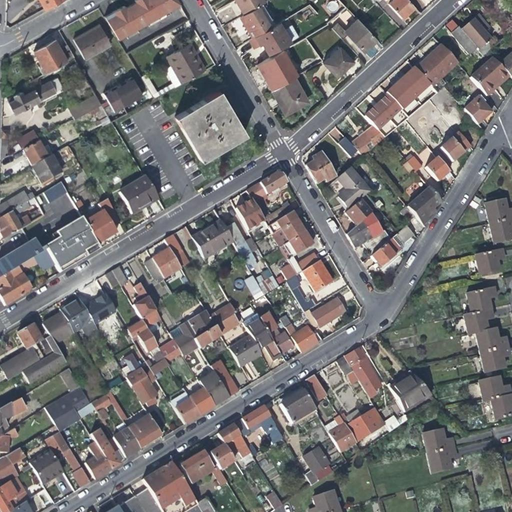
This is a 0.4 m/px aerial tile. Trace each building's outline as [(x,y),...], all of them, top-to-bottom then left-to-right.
[(37,0),(42,10),(59,0),(37,0)] [(147,0),(132,0),(134,2),(146,23),(158,17),(147,0)] [(168,11),(160,0),(147,0),(158,17),(168,11)] [(160,0),(168,11),(179,5),(175,0),(160,0)] [(264,3),(262,0),(234,0),(243,15),(261,5),(264,3)] [(406,0),(390,0),(386,4),(399,18),(406,12),(412,7),(406,0)] [(146,23),(134,2),(129,5),(124,8),(136,29),(146,23)] [(243,15),(239,17),(251,39),(254,37),(273,26),(261,5),(243,15)] [(124,8),(122,6),(116,9),(112,12),(125,35),(136,29),(124,8)] [(125,35),(112,12),(107,14),(103,17),(116,39),(121,37),(125,35)] [(251,39),(239,17),(230,22),(234,30),(242,44),(249,40),(251,39)] [(374,38),(354,17),(342,29),(360,50),(366,44),(374,38)] [(476,50),(478,52),(491,40),(484,33),(489,28),(478,17),(475,17),(467,24),(459,31),(470,44),(476,50)] [(445,25),(451,31),(458,25),(452,19),(445,25)] [(270,37),(283,29),(279,23),(273,26),(254,37),(259,46),(262,44),(268,54),(277,49),(270,37)] [(108,44),(97,25),(89,29),(75,37),(71,39),(82,58),(86,56),(108,44)] [(468,56),(476,50),(470,44),(459,31),(458,30),(457,28),(450,35),(462,49),(468,56)] [(290,42),(283,29),(270,37),(277,49),(290,42)] [(254,49),(259,46),(254,37),(251,39),(249,40),(254,49)] [(493,39),(491,40),(478,52),(482,57),(486,53),(496,43),(493,39)] [(33,52),(40,66),(44,73),(65,62),(58,49),(53,40),(41,47),(33,52)] [(165,56),(170,65),(180,83),(182,81),(200,72),(196,64),(191,54),(194,53),(188,43),(165,56)] [(65,44),(58,49),(65,62),(73,57),(65,44)] [(437,77),(439,78),(454,64),(446,56),(437,48),(424,60),(413,70),(416,73),(428,85),(437,77)] [(267,84),(270,91),(293,78),(277,49),(254,61),(267,84)] [(324,63),(322,64),(335,78),(335,77),(343,70),(352,62),(340,49),(324,63)] [(511,51),(497,64),(507,75),(509,77),(511,80),(511,79),(511,51)] [(203,70),(194,53),(191,54),(196,64),(200,72),(203,70)] [(507,75),(497,64),(492,60),(470,79),(480,91),(486,97),(495,89),(494,87),(507,75)] [(172,87),(180,83),(170,65),(163,69),(170,84),(172,87)] [(431,89),(413,70),(396,85),(385,95),(402,114),(431,89)] [(494,87),(495,89),(498,86),(509,77),(507,75),(494,87)] [(141,96),(130,77),(121,81),(112,86),(101,92),(94,96),(98,103),(99,104),(104,114),(141,96)] [(440,80),(439,78),(437,77),(428,85),(431,89),(440,80)] [(286,82),(270,91),(284,114),(292,109),(305,101),(306,101),(293,78),(287,81),(286,82)] [(47,82),(32,90),(37,100),(52,93),(47,82)] [(172,87),(170,84),(150,95),(151,98),(155,96),(172,87)] [(37,100),(32,90),(27,93),(26,90),(20,93),(19,92),(5,99),(12,113),(24,107),(37,100)] [(175,116),(181,126),(225,101),(219,91),(175,116)] [(72,119),(86,112),(93,108),(99,104),(98,103),(94,96),(93,94),(67,109),(69,113),(72,119)] [(402,114),(387,97),(374,108),(364,116),(372,125),(373,127),(383,137),(383,138),(384,138),(404,121),(407,118),(402,114)] [(463,110),(476,125),(484,118),(490,112),(477,98),(463,110)] [(232,114),(225,101),(181,126),(199,158),(244,134),(232,114)] [(104,114),(99,104),(93,108),(95,112),(100,122),(107,119),(104,114)] [(441,115),(433,106),(426,112),(433,121),(441,115)] [(383,138),(383,137),(373,127),(372,125),(361,134),(349,144),(356,152),(360,157),(383,138)] [(469,146),(457,134),(438,148),(450,162),(455,158),(469,146)] [(349,144),(343,138),(336,144),(348,158),(356,152),(349,144)] [(26,159),(30,166),(45,158),(41,150),(37,143),(22,150),(26,159)] [(45,147),(41,150),(45,158),(48,156),(50,155),(45,147)] [(310,178),(314,185),(323,179),(325,182),(333,177),(319,153),(310,158),(312,161),(303,167),(310,178)] [(58,174),(48,156),(45,158),(30,166),(34,174),(39,184),(58,174)] [(419,178),(414,172),(405,162),(400,157),(395,161),(406,174),(402,177),(396,170),(390,176),(391,179),(408,200),(420,189),(415,182),(419,178)] [(411,157),(405,162),(414,172),(419,167),(411,157)] [(447,173),(435,158),(423,168),(435,183),(440,179),(447,173)] [(341,174),(335,179),(342,188),(343,189),(336,196),(340,201),(347,210),(355,203),(364,195),(367,192),(347,169),(341,174)] [(275,188),(284,183),(279,174),(273,173),(261,181),(244,191),(249,200),(262,221),(265,226),(289,212),(285,205),(266,217),(261,208),(265,205),(261,197),(269,192),(271,195),(277,191),(275,188)] [(155,199),(143,178),(117,193),(128,214),(143,206),(155,199)] [(48,203),(67,193),(62,182),(42,191),(48,203)] [(440,201),(428,188),(406,209),(410,213),(413,217),(416,220),(421,226),(428,219),(426,217),(429,214),(434,210),(432,208),(440,201)] [(0,217),(24,203),(31,199),(33,198),(30,193),(24,197),(22,193),(0,205),(0,217)] [(375,207),(364,195),(355,203),(366,215),(375,207)] [(262,221),(249,200),(241,204),(233,210),(245,231),(262,221)] [(502,200),(482,204),(486,223),(486,224),(487,230),(490,244),(510,239),(510,236),(508,230),(511,229),(511,209),(511,208),(504,209),(502,203),(502,200)] [(27,209),(24,203),(0,217),(0,230),(15,221),(12,217),(27,209)] [(354,225),(366,215),(355,203),(347,210),(343,213),(348,218),(354,225)] [(406,209),(405,208),(399,213),(405,220),(408,223),(411,220),(413,217),(410,213),(406,209)] [(100,211),(81,222),(83,225),(84,227),(94,244),(105,238),(113,233),(100,211)] [(295,221),(289,212),(265,226),(278,247),(301,233),(295,221)] [(368,214),(344,235),(348,242),(353,249),(360,245),(369,257),(383,245),(390,239),(395,235),(396,233),(391,227),(380,234),(368,214)] [(81,222),(79,218),(66,226),(53,233),(56,239),(52,241),(42,247),(44,251),(51,262),(56,271),(83,254),(82,252),(95,245),(94,244),(84,227),(83,225),(81,222)] [(202,260),(232,242),(222,227),(218,220),(205,228),(189,238),(202,260)] [(0,241),(20,229),(15,221),(0,230),(0,241)] [(229,224),(222,227),(232,242),(249,272),(260,264),(253,254),(257,251),(251,239),(247,241),(244,242),(232,222),(229,224)] [(397,233),(396,233),(395,235),(402,243),(412,234),(405,226),(397,233)] [(306,240),(301,233),(278,247),(295,275),(300,272),(317,261),(312,254),(295,264),(291,257),(310,247),(306,240)] [(171,235),(162,240),(172,257),(181,252),(177,246),(171,235)] [(0,260),(0,277),(15,269),(32,259),(40,254),(32,241),(0,260)] [(98,250),(95,245),(82,252),(83,254),(85,257),(98,250)] [(392,256),(383,245),(369,257),(375,264),(377,267),(379,268),(392,256)] [(502,249),(474,255),(479,275),(499,271),(498,266),(497,260),(504,259),(502,249)] [(158,255),(150,260),(158,274),(161,279),(178,269),(167,250),(158,255)] [(51,262),(44,251),(40,254),(32,259),(36,265),(38,270),(51,262)] [(85,257),(83,254),(56,271),(58,274),(85,257)] [(15,269),(18,274),(23,270),(24,272),(36,265),(32,259),(15,269)] [(151,279),(158,274),(150,260),(142,264),(151,279)] [(324,272),(317,261),(300,272),(313,293),(330,282),(324,272)] [(123,279),(116,267),(110,271),(117,283),(123,279)] [(18,274),(15,269),(0,277),(0,301),(3,307),(22,295),(29,291),(18,274)] [(118,284),(117,283),(110,271),(103,275),(111,288),(118,284)] [(253,278),(258,286),(263,294),(264,295),(277,286),(270,276),(267,278),(263,273),(253,278)] [(294,276),(284,282),(288,287),(304,313),(308,311),(314,307),(311,301),(306,304),(297,288),(300,287),(294,276)] [(84,287),(73,293),(76,299),(75,300),(78,306),(85,316),(92,312),(86,303),(102,293),(94,280),(84,287)] [(267,301),(288,287),(284,282),(278,286),(277,286),(264,295),(266,299),(267,301)] [(146,297),(138,284),(132,288),(135,293),(137,296),(133,299),(136,304),(131,307),(139,320),(155,311),(146,297)] [(255,298),(263,294),(258,286),(250,291),(255,298)] [(493,290),(492,286),(464,292),(466,301),(469,313),(489,307),(487,298),(494,296),(493,292),(493,290)] [(311,315),(308,311),(304,313),(307,320),(314,331),(325,324),(329,321),(344,312),(340,305),(342,304),(338,298),(311,315)] [(94,330),(85,316),(78,306),(75,300),(67,305),(56,311),(58,314),(69,333),(70,332),(71,333),(79,328),(83,336),(94,330)] [(199,303),(204,311),(204,312),(209,309),(203,300),(199,303)] [(208,317),(214,327),(232,315),(235,313),(229,305),(219,311),(208,317)] [(489,308),(489,307),(469,313),(461,314),(465,334),(466,334),(473,332),(486,330),(484,320),(489,318),(491,318),(489,308)] [(243,318),(252,315),(250,308),(241,312),(243,318)] [(168,333),(174,343),(178,349),(193,340),(214,327),(208,317),(204,312),(204,311),(186,323),(168,333)] [(52,344),(71,333),(70,332),(69,333),(58,314),(49,319),(40,325),(41,327),(47,336),(52,344)] [(272,342),(268,334),(255,314),(241,323),(250,339),(253,343),(258,351),(265,346),(272,358),(274,356),(279,353),(272,342)] [(238,325),(232,315),(214,327),(219,336),(238,325)] [(312,347),(321,342),(315,333),(312,335),(307,327),(306,328),(296,334),(289,322),(289,323),(284,315),(278,318),(300,354),(312,347)] [(302,322),(306,328),(307,327),(312,335),(315,333),(314,331),(307,320),(302,322)] [(148,368),(149,370),(153,376),(168,367),(166,364),(163,359),(159,352),(140,322),(134,326),(126,331),(131,341),(136,338),(144,352),(147,351),(155,363),(148,368)] [(16,336),(24,350),(26,349),(40,341),(31,327),(23,331),(16,336)] [(211,342),(219,336),(214,327),(193,340),(197,347),(198,349),(211,342)] [(277,328),(268,334),(272,342),(279,353),(280,355),(290,349),(294,347),(285,332),(281,335),(277,328)] [(496,338),(494,328),(486,330),(473,332),(478,352),(505,346),(503,336),(498,337),(496,338)] [(52,344),(47,336),(43,339),(51,354),(56,351),(52,344)] [(261,357),(258,351),(253,343),(250,339),(229,352),(232,357),(240,369),(251,362),(261,357)] [(182,357),(197,347),(193,340),(178,349),(180,354),(182,357)] [(174,343),(159,352),(163,359),(178,349),(174,343)] [(508,357),(505,346),(478,352),(479,358),(482,372),(502,367),(500,358),(504,357),(508,357)] [(0,368),(2,373),(7,380),(19,373),(23,371),(35,364),(26,349),(24,350),(14,356),(0,364),(0,368)] [(166,364),(180,354),(178,349),(163,359),(166,364)] [(347,368),(350,373),(355,381),(358,385),(368,401),(375,397),(370,390),(378,386),(375,382),(355,350),(345,356),(341,358),(347,368)] [(23,371),(19,373),(23,379),(27,384),(63,362),(56,351),(51,354),(35,364),(23,371)] [(342,378),(345,376),(350,373),(347,368),(341,358),(333,363),(342,378)] [(78,387),(67,369),(61,372),(72,390),(78,387)] [(156,381),(153,376),(149,370),(143,374),(140,369),(125,378),(143,406),(146,405),(149,409),(153,406),(156,404),(154,400),(157,397),(149,384),(156,381)] [(384,385),(401,413),(428,397),(421,388),(409,375),(406,371),(403,373),(386,383),(384,385)] [(200,386),(202,389),(213,407),(220,403),(227,398),(220,386),(213,373),(198,382),(200,386)] [(355,381),(350,373),(345,376),(348,385),(355,381)] [(323,396),(311,377),(304,381),(316,400),(323,396)] [(507,387),(506,384),(498,386),(497,382),(496,377),(475,381),(479,395),(480,401),(488,399),(509,393),(507,387)] [(230,381),(220,386),(227,398),(237,393),(230,381)] [(181,389),(184,393),(198,417),(208,411),(213,407),(202,389),(192,395),(186,386),(181,389)] [(58,433),(79,420),(74,412),(88,403),(78,387),(72,390),(43,409),(54,426),(56,430),(58,433)] [(35,400),(31,392),(18,401),(0,409),(0,430),(5,428),(2,420),(14,416),(23,410),(22,408),(35,400)] [(193,420),(198,417),(184,393),(169,402),(183,426),(193,420)] [(290,399),(288,395),(285,396),(283,398),(285,402),(276,407),(288,428),(312,412),(300,393),(290,399)] [(510,400),(509,393),(488,399),(493,419),(511,414),(511,404),(510,400)] [(96,399),(90,402),(95,411),(102,422),(107,419),(101,409),(110,404),(105,395),(97,400),(96,399)] [(79,420),(95,411),(90,402),(88,403),(74,412),(79,420)] [(280,440),(260,407),(246,416),(230,426),(238,440),(247,434),(246,431),(257,424),(262,433),(263,432),(271,446),(280,440)] [(372,408),(359,417),(347,424),(343,418),(341,414),(336,417),(353,444),(383,426),(372,408)] [(350,414),(343,418),(347,424),(359,417),(355,411),(350,414)] [(145,413),(124,426),(129,435),(138,449),(149,442),(159,436),(150,421),(145,413)] [(384,420),(388,431),(400,426),(395,415),(384,420)] [(338,453),(353,444),(336,417),(327,423),(323,426),(328,434),(326,435),(337,454),(338,453)] [(112,439),(118,450),(123,458),(130,454),(138,449),(129,435),(124,426),(122,424),(114,428),(118,435),(112,439)] [(240,459),(247,454),(247,453),(246,452),(242,445),(238,440),(230,426),(221,431),(214,436),(221,446),(227,455),(234,450),(240,459)] [(425,452),(452,446),(450,437),(442,438),(441,434),(440,428),(419,433),(424,453),(425,452)] [(12,430),(0,436),(0,453),(5,454),(5,443),(16,437),(12,430)] [(88,484),(58,433),(56,430),(43,438),(54,457),(61,453),(62,455),(73,473),(71,474),(80,489),(88,484)] [(89,435),(94,444),(110,470),(125,461),(123,458),(118,450),(112,454),(97,430),(89,435)] [(102,475),(110,470),(94,444),(87,448),(93,458),(84,464),(93,481),(102,475)] [(227,455),(221,446),(214,451),(207,455),(216,469),(217,472),(232,463),(227,455)] [(454,456),(452,447),(452,446),(425,452),(424,453),(428,472),(448,468),(447,463),(446,458),(454,456)] [(251,449),(246,452),(247,453),(247,454),(249,457),(251,460),(256,457),(251,449)] [(304,479),(308,487),(317,481),(316,479),(328,471),(315,450),(302,458),(312,474),(304,479)] [(35,477),(38,483),(40,485),(51,479),(60,473),(55,464),(48,452),(27,464),(30,468),(35,477)] [(218,487),(225,483),(217,472),(216,469),(212,472),(200,454),(191,459),(177,468),(188,486),(209,473),(218,487)] [(0,487),(6,484),(16,477),(4,458),(2,460),(0,459),(0,458),(0,487)] [(139,481),(145,490),(158,511),(199,511),(195,505),(174,473),(168,464),(154,473),(139,481)] [(0,511),(8,511),(18,506),(43,490),(40,485),(38,483),(14,498),(6,484),(0,487),(0,511)] [(138,495),(131,499),(138,511),(158,511),(145,490),(138,495)] [(308,511),(333,511),(338,511),(338,510),(331,490),(311,497),(313,502),(315,507),(307,509),(308,511)] [(274,493),(265,497),(273,511),(280,506),(274,493)] [(212,511),(204,498),(195,505),(199,511),(212,511)] [(116,511),(138,511),(131,499),(123,504),(115,509),(116,511)]
